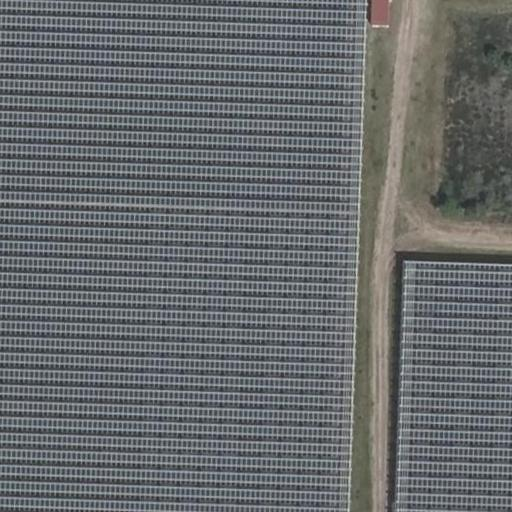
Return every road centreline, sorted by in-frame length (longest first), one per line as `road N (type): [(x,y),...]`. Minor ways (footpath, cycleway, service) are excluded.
road 1 (track): [(401,0),(381,511)]
road 2 (track): [(393,249),(458,234),(511,239)]
